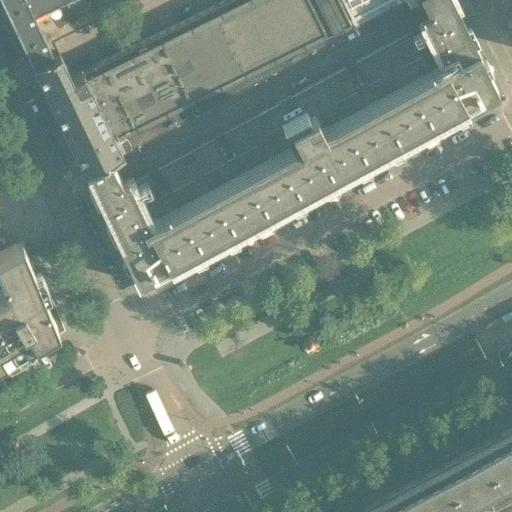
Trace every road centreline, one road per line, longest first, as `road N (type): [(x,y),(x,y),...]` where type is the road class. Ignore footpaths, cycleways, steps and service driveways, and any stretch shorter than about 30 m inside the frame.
road 1 (residential): [(511,120),(125,333)]
road 2 (residential): [(60,199),(426,0)]
road 3 (secondary): [(511,296),(195,466)]
road 4 (secondary): [(231,511),(511,362)]
road 5 (residential): [(7,89),(185,0)]
road 6 (residential): [(195,466),(125,333)]
road 7 (residential): [(125,333),(60,199)]
road 8 (residential): [(0,412),(125,333)]
road 9 (residential): [(60,199),(7,89)]
